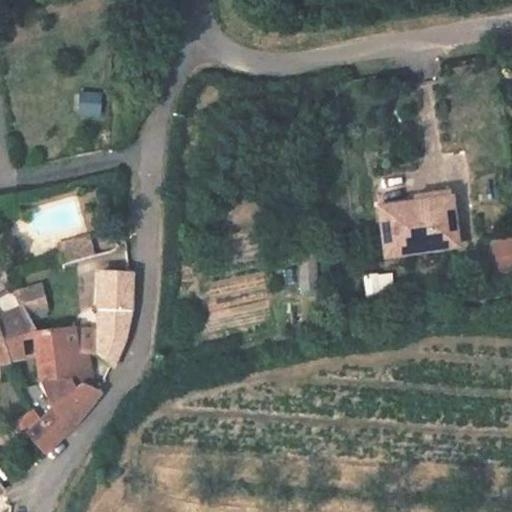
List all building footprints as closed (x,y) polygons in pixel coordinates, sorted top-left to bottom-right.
[(463,256),(457,201),(443,203),(450,258),(463,256)] [(450,258),(443,203),(421,206),(421,212),(385,216),(390,265),(450,258)] [(511,238),(493,238),(492,267),(511,267),(511,238)] [(94,259),(91,242),(61,249),(62,257),(64,265),(94,259)] [(324,294),(320,257),(303,259),(307,296),(324,294)] [(126,346),(133,277),(102,280),(97,364),(114,376),(121,358),(126,346)] [(72,309),(66,281),(18,293),(24,320),(72,309)] [(29,345),(24,320),(18,293),(0,302),(0,330),(8,360),(30,349),(29,345)] [(88,390),(84,365),(76,335),(29,345),(30,349),(40,396),(69,388),(75,397),(83,393),(96,403),(98,404),(102,398),(88,390)] [(48,463),(97,407),(98,404),(96,403),(83,393),(75,397),(69,388),(40,396),(40,399),(52,412),(46,418),(24,441),(43,459),(48,463)] [(24,441),(46,418),(31,404),(9,426),(24,441)]
